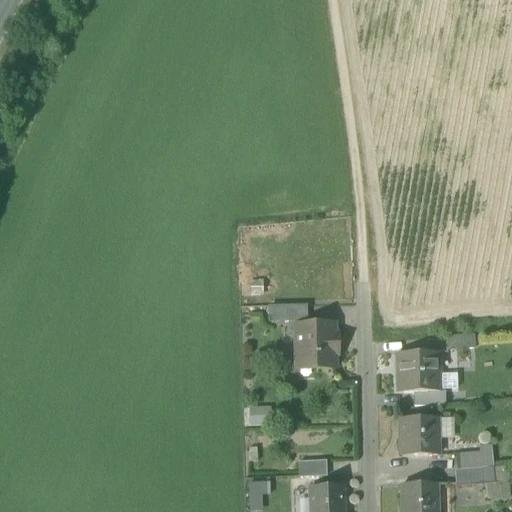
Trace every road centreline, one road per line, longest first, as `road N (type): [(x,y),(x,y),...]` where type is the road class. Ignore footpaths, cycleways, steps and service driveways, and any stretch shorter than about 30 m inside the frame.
road 1 (track): [(360,266),(331,0)]
road 2 (residential): [(366,511),(360,266)]
